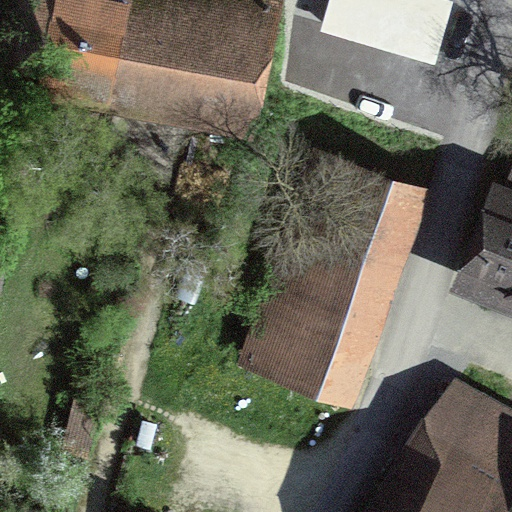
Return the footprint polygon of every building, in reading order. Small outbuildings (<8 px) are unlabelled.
[(143,0),(19,0),(4,71),(109,94),(111,87),(249,112),(272,0),(210,0),(208,12),(143,0)] [(450,0),(329,0),(322,23),(435,55),(450,0)] [(320,159),(250,354),(333,386),(404,189),(320,159)] [(511,171),(509,170),(467,274),(511,292),(511,171)] [(490,511),(398,460),(365,511),(490,511)]
